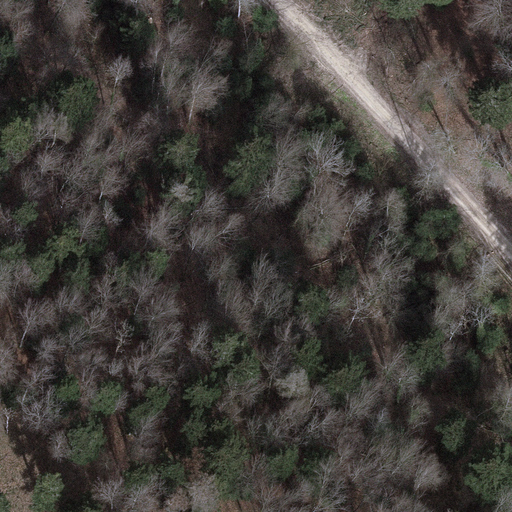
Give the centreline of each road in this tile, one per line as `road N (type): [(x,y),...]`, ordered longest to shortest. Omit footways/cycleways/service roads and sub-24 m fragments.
road 1 (track): [(0,13),(118,100),(511,484)]
road 2 (track): [(511,248),(277,0)]
